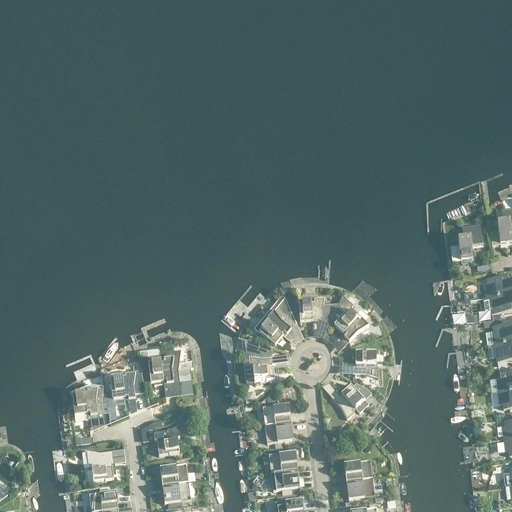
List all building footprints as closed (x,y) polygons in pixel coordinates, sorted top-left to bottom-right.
[(497,225),(498,234),(490,235),(491,246),(511,244),(510,234),(511,233),(511,213),(502,215),(503,224),(497,225)] [(457,242),(458,247),(449,248),(451,263),(472,260),(471,250),(482,249),(482,242),(480,228),(476,228),(476,230),(462,232),(463,241),(457,242)] [(485,296),(485,300),(511,296),(511,287),(511,283),(507,284),(506,279),(486,281),(487,287),(485,287),(486,296),(485,296)] [(511,308),(511,296),(485,300),(485,303),(483,303),(484,312),(490,311),(491,317),(492,323),(500,322),(499,316),(511,314),(510,309),(511,308)] [(290,297),(287,298),(292,309),(295,308),(290,297)] [(342,297),(331,321),(335,325),(334,327),(343,335),(344,334),(346,336),(343,339),(348,344),(357,335),(368,328),(361,321),(358,323),(356,321),(357,320),(348,312),(352,308),(342,297)] [(274,306),(253,330),(259,334),(274,347),(276,345),(278,346),(282,341),(281,340),(283,338),(281,336),(283,334),(286,337),(294,327),(296,325),(284,300),(277,308),(274,306)] [(315,326),(322,325),(330,325),(338,306),(323,307),(324,300),(314,300),(314,304),(311,304),(311,303),(298,303),(299,324),(312,323),(312,321),(315,321),(315,326)] [(502,322),(500,322),(492,323),(493,328),(492,329),(493,334),(485,335),(487,347),(491,347),(511,344),(511,325),(502,327),(502,322)] [(352,369),(352,376),(365,376),(378,380),(378,369),(374,369),(375,366),(376,366),(376,363),(379,363),(379,356),(376,356),(376,353),(376,352),(378,352),(378,340),(357,348),(357,353),(355,353),(355,366),(357,366),(357,369),(352,369)] [(240,345),(240,346),(239,347),(238,349),(239,351),(241,353),(243,353),(245,353),(245,355),(249,356),(249,359),(248,358),(249,369),(247,369),(249,384),(254,384),(274,382),(273,369),(271,369),(270,366),(275,366),(274,359),(272,359),(271,357),(274,356),(273,351),(243,341),(244,345),(242,344),(240,345)] [(511,344),(491,347),(492,350),(493,350),(495,359),(496,359),(497,370),(506,369),(506,363),(511,362),(511,344)] [(147,361),(140,362),(143,385),(150,384),(150,385),(153,385),(154,387),(162,386),(162,384),(163,384),(163,382),(165,381),(166,386),(173,385),(179,384),(178,372),(180,352),(159,355),(159,357),(147,359),(147,361)] [(511,373),(507,375),(506,369),(497,370),(499,381),(497,381),(499,390),(497,391),(497,394),(511,392),(511,373)] [(111,392),(106,393),(108,414),(109,422),(116,421),(114,408),(126,406),(124,398),(127,397),(128,402),(135,401),(134,395),(145,393),(141,372),(135,373),(135,375),(125,376),(124,374),(109,376),(110,381),(109,381),(111,392)] [(355,385),(352,389),(350,387),(341,396),(342,397),(340,399),(337,396),(332,401),(340,410),(346,422),(354,414),(352,412),(354,410),(359,415),(368,407),(364,402),(371,396),(366,391),(355,385)] [(90,386),(71,394),(72,397),(75,423),(86,422),(86,418),(90,418),(103,416),(102,415),(108,414),(106,393),(102,393),(103,388),(90,386)] [(511,392),(497,394),(498,397),(500,397),(501,406),(502,406),(503,412),(511,410),(511,392)] [(273,397),(267,401),(271,405),(276,401),(273,397)] [(262,409),(264,428),(291,424),(288,407),(289,407),(288,406),(262,409)] [(503,438),(503,441),(511,440),(511,421),(504,423),(505,429),(504,429),(505,438),(503,438)] [(155,424),(156,430),(152,431),(154,443),(158,443),(159,445),(157,446),(158,458),(179,456),(177,443),(176,443),(176,440),(179,440),(177,424),(171,426),(170,422),(155,424)] [(293,441),(291,424),(264,428),(267,446),(292,442),(292,443),(293,443),(293,441)] [(511,440),(503,441),(504,445),(506,444),(507,453),(508,453),(509,459),(511,458),(511,440)] [(91,472),(93,484),(93,489),(102,488),(101,483),(113,482),(113,476),(115,476),(114,470),(112,471),(112,469),(110,469),(109,466),(114,466),(112,453),(100,455),(86,453),(88,469),(92,469),(92,472),(91,472)] [(268,457),(270,475),(297,472),(295,455),(295,453),(294,453),(294,454),(268,457)] [(160,469),(159,469),(159,471),(160,471),(162,488),(188,484),(186,466),(174,468),(173,462),(164,464),(165,469),(160,469)] [(344,467),(346,484),(372,480),(370,462),(344,465),(343,465),(343,467),(344,467)] [(299,489),(297,472),(270,475),(273,493),(299,490),(299,489)] [(374,498),(372,480),(346,484),(348,501),(348,502),(349,502),(374,498)] [(0,502),(7,497),(5,496),(10,490),(0,482),(0,502)] [(188,484),(162,488),(164,505),(164,506),(165,506),(168,505),(168,510),(182,509),(181,504),(191,503),(188,484)] [(89,497),(90,511),(112,511),(118,511),(115,494),(115,493),(114,493),(111,494),(99,495),(89,497)] [(277,504),(274,505),(275,511),(298,511),(299,511),(302,510),(301,502),(301,501),(300,501),(294,502),(293,497),(276,499),(277,504)]
